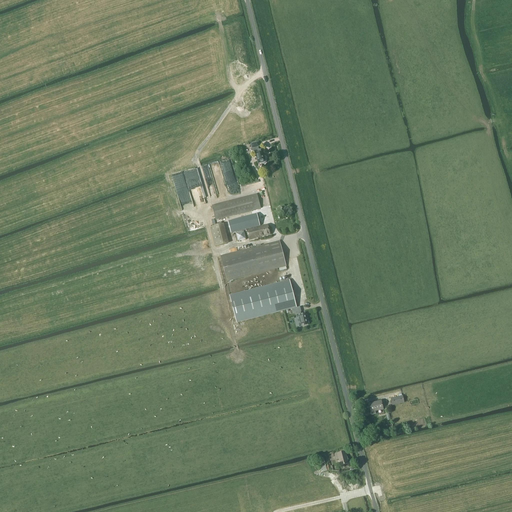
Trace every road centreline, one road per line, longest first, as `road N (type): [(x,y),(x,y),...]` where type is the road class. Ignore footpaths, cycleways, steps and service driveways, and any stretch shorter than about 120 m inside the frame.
road 1 (unclassified): [(248,0),(376,511)]
road 2 (track): [(236,350),(213,250),(305,234)]
road 3 (track): [(490,138),(486,122),(498,115),(473,26),(474,0)]
road 4 (track): [(511,463),(385,494),(370,488)]
